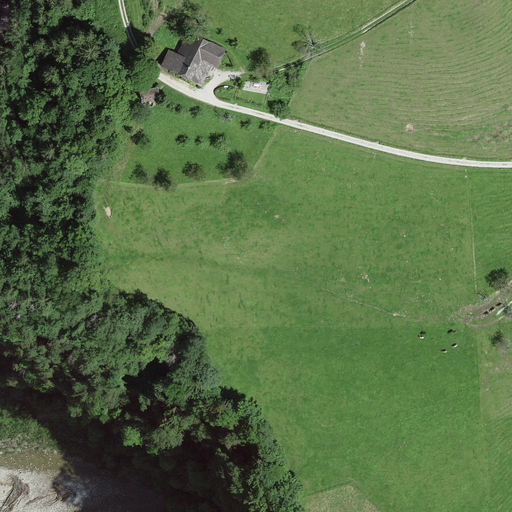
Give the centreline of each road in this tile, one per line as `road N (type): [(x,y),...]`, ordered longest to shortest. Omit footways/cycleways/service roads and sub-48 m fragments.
road 1 (track): [(511,162),(408,154),(199,95)]
road 2 (track): [(199,95),(364,33),(411,0)]
road 3 (track): [(199,95),(155,72),(139,52),(122,0)]
